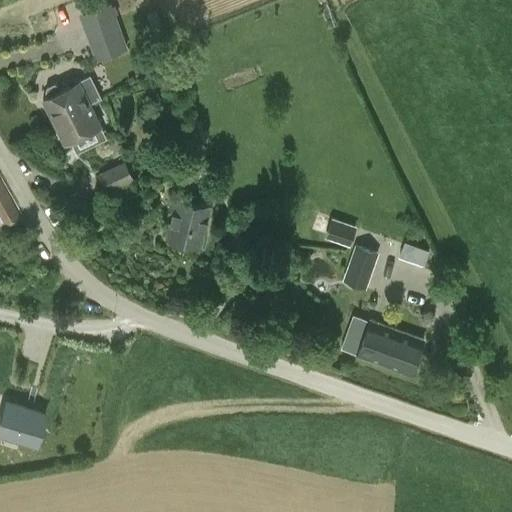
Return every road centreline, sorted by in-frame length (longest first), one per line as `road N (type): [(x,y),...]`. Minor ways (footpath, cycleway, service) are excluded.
road 1 (unclassified): [(511,447),(106,302),(72,266),(0,145)]
road 2 (track): [(157,320),(113,451)]
